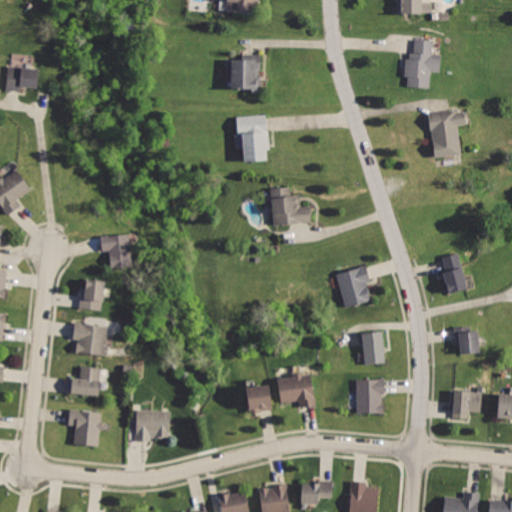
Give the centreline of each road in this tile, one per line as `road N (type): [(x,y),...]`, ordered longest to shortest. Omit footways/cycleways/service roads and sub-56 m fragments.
road 1 (residential): [(511,460),(305,445),(132,480),(30,471),(52,246)]
road 2 (residential): [(413,511),(423,451),(419,315),(336,55),(330,0)]
